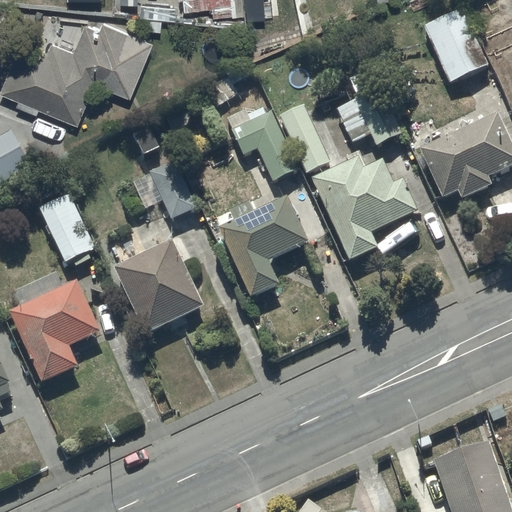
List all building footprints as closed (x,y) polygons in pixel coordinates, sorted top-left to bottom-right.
[(162,0),(132,0),(132,9),(162,11),(162,0)] [(241,0),(181,0),(182,9),(213,6),(214,16),(243,13),(241,0)] [(463,12),(425,30),(452,88),(490,70),(463,12)] [(19,37),(0,85),(0,90),(17,97),(15,104),(36,112),(38,106),(76,121),(93,79),(131,94),(153,38),(101,17),(97,26),(83,21),(72,48),(50,39),(46,48),(19,37)] [(223,73),(232,89),(257,76),(249,60),(223,73)] [(404,138),(370,66),(347,76),(359,102),(338,112),(354,145),(372,137),(378,151),(404,138)] [(182,108),(164,118),(174,139),(193,129),(182,108)] [(246,112),(227,121),(245,160),(259,154),(263,164),(251,169),(263,194),(275,188),(274,186),(300,174),(272,115),(269,116),(265,109),(248,117),(246,112)] [(307,109),(282,120),(308,179),(334,168),(307,109)] [(511,148),(498,118),(423,154),(444,203),(459,197),(462,205),(494,190),(490,183),(511,172),(511,148)] [(132,135),(144,161),(160,153),(147,127),(132,135)] [(12,136),(0,141),(0,187),(30,172),(12,136)] [(360,162),(312,184),(351,268),(380,255),(373,238),(420,217),(405,184),(395,188),(384,164),(365,173),(360,162)] [(176,166),(133,185),(145,213),(164,205),(173,225),(197,214),(176,166)] [(51,174),(29,185),(40,206),(59,196),(57,193),(60,191),(51,174)] [(71,199),(41,213),(48,229),(43,232),(47,242),(53,239),(66,267),(97,253),(71,199)] [(310,246),(288,200),(255,216),(251,206),(230,216),(234,226),(219,233),(252,302),(281,288),(270,265),(310,246)] [(172,244),(114,273),(148,339),(206,310),(180,258),(183,256),(177,244),(173,246),(172,244)] [(57,278),(13,299),(19,311),(9,316),(43,386),(80,369),(71,351),(102,336),(78,285),(64,292),(57,278)] [(0,418),(5,417),(0,405),(0,403),(13,398),(9,389),(11,388),(0,362),(0,418)] [(511,511),(490,449),(434,467),(450,511),(511,511)]
